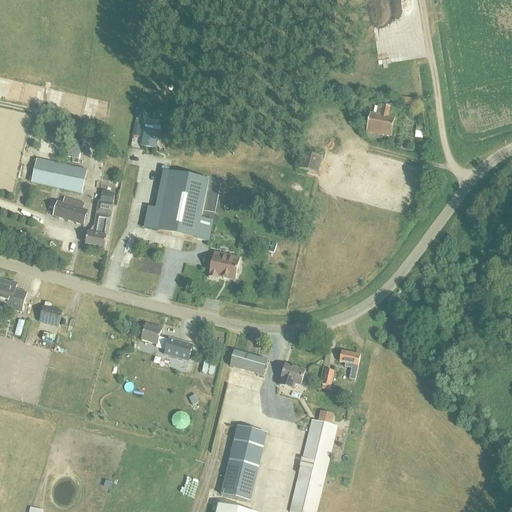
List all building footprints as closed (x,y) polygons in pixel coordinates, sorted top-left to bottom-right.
[(388,118),(390,107),(379,105),(376,115),(370,114),(366,132),(390,137),(394,119),(388,118)] [(135,125),(133,136),(140,137),(142,126),(135,125)] [(424,128),(416,127),(415,135),(423,136),(424,128)] [(144,130),(141,146),(156,149),(159,132),(144,130)] [(303,154),(299,170),(319,175),(323,159),(303,154)] [(87,171),(37,159),(32,182),(82,195),(87,171)] [(157,231),(208,243),(213,223),(201,220),(210,182),(171,172),(157,231)] [(54,212),(58,196),(53,194),(49,211),(54,212)] [(88,234),(86,246),(104,249),(106,238),(107,238),(111,218),(109,218),(110,215),(111,215),(113,205),(111,205),(112,201),(101,199),(101,203),(99,203),(97,213),(99,213),(98,216),(97,215),(93,235),(88,234)] [(53,217),(84,226),(88,212),(58,203),(53,217)] [(239,272),(238,270),(240,258),(214,253),(209,278),(217,280),(218,278),(223,279),(228,280),(236,281),(237,275),(238,274),(239,272)] [(124,267),(158,274),(160,263),(127,255),(124,267)] [(3,308),(22,314),(27,294),(16,291),(17,286),(0,280),(0,305),(3,306),(3,308)] [(40,324),(58,329),(63,313),(44,308),(40,324)] [(144,333),(142,341),(157,346),(156,348),(165,350),(167,340),(163,339),(163,336),(161,335),(162,331),(155,329),(152,328),(146,327),(144,333)] [(57,342),(58,333),(46,331),(45,341),(57,342)] [(189,363),(193,347),(169,340),(164,356),(189,363)] [(231,368),(263,377),(267,362),(235,352),(231,368)] [(349,380),(355,382),(361,357),(342,353),(340,363),(345,364),(344,368),(351,370),(349,380)] [(217,374),(218,362),(206,360),(205,373),(217,374)] [(286,366),(281,381),(285,383),(284,388),(293,391),(295,386),(301,387),(305,372),(286,366)] [(323,385),(331,387),(334,373),(326,371),(323,385)] [(171,377),(165,383),(170,389),(177,383),(171,377)] [(138,407),(145,404),(139,389),(132,392),(138,407)] [(199,394),(192,395),(192,405),(200,405),(199,394)] [(183,429),(193,420),(183,409),(173,419),(183,429)] [(322,409),(321,420),(334,422),(335,412),(322,409)] [(289,511),(315,511),(337,428),(312,422),(289,511)] [(221,497),(249,504),(266,437),(237,430),(221,497)] [(107,482),(104,490),(111,492),(114,484),(107,482)]
